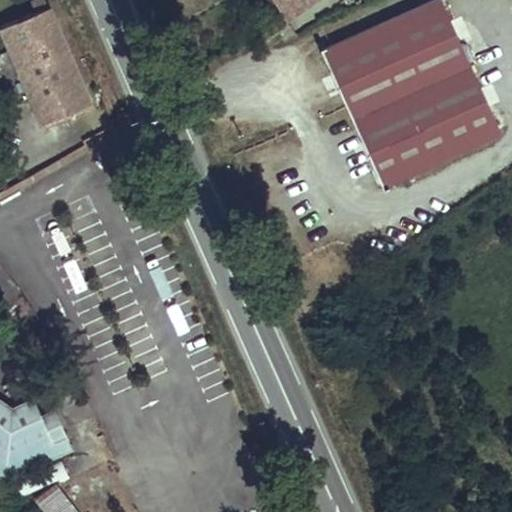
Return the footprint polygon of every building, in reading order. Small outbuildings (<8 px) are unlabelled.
[(17,0),(0,8),(0,35),(36,120),(71,104),(66,91),(80,84),(44,0),(17,0)] [(440,0),(397,0),(319,33),(370,171),(487,123),(440,0)] [(72,449),(52,406),(39,412),(31,396),(11,405),(0,397),(0,477),(4,480),(72,449)] [(24,495),(68,475),(60,458),(14,479),(21,493),(24,495)] [(79,511),(55,482),(34,499),(44,511),(79,511)]
